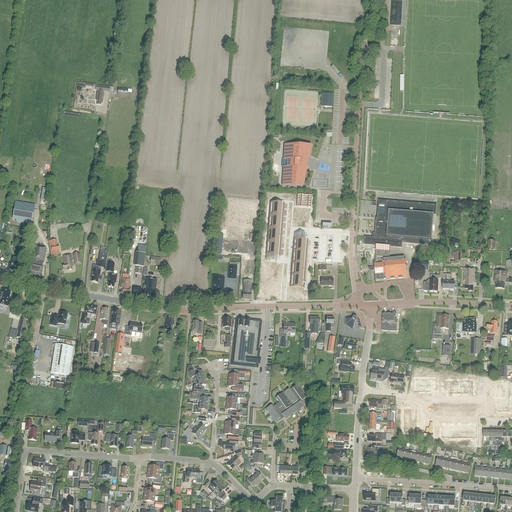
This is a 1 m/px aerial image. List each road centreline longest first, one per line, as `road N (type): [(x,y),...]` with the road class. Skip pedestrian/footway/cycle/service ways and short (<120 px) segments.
road 1 (tertiary): [(355,305),(359,69),(373,0)]
road 2 (secondary): [(189,308),(0,275)]
road 3 (track): [(82,294),(101,119)]
road 4 (residential): [(138,456),(28,449),(15,511)]
road 5 (secondary): [(189,308),(355,305)]
road 6 (residential): [(511,489),(355,478)]
road 7 (residential): [(362,390),(511,421)]
road 8 (secondary): [(370,305),(511,305)]
